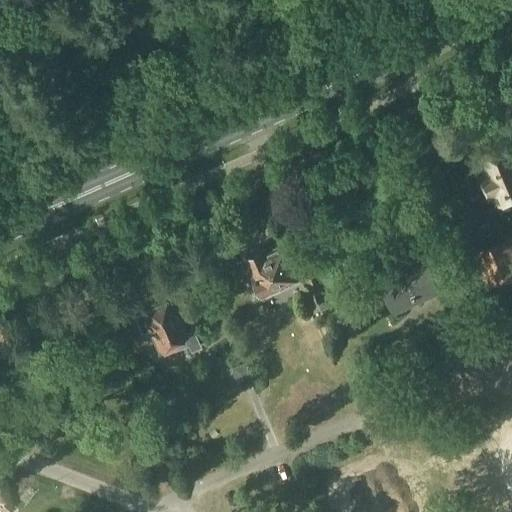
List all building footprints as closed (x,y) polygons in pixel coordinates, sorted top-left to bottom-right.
[(511,140),(483,152),(490,167),(483,170),(492,191),(493,190),(497,201),(511,194),(511,140)] [(489,284),(511,274),(511,240),(509,234),(473,249),(489,284)] [(263,292),(287,282),(288,284),(302,278),(285,242),(267,249),(266,246),(247,254),(255,272),(245,277),(254,296),(263,292)] [(395,307),(442,286),(428,256),(382,276),(395,307)] [(330,302),(323,285),(324,285),(318,271),(306,276),(312,290),(314,290),(321,306),(330,302)] [(193,330),(186,333),(169,297),(134,313),(142,330),(150,326),(158,345),(174,338),(178,347),(189,342),(192,349),(200,345),(193,330)]
